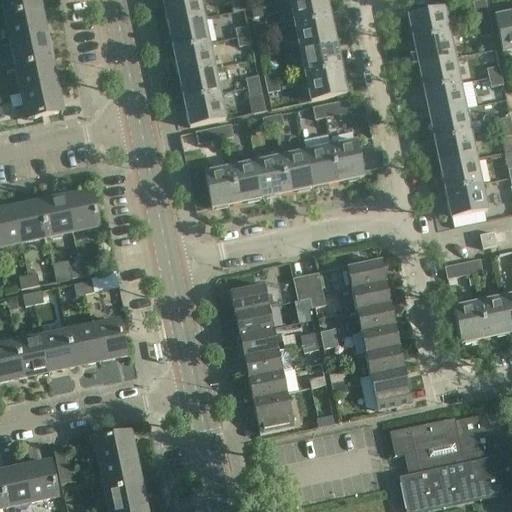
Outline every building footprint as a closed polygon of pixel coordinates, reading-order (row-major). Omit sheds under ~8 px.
[(0,0),(4,17),(40,9),(37,0),(0,0)] [(175,0),(163,3),(168,27),(204,20),(199,0),(175,0)] [(294,0),(289,1),(294,27),(330,19),(326,0),(294,0)] [(482,0),(472,2),(477,28),(490,26),(484,0),(482,0)] [(4,17),(9,42),(45,35),(40,9),(4,17)] [(253,19),(263,17),(261,9),(251,11),(253,19)] [(407,16),(413,42),(448,35),(443,9),(407,16)] [(511,13),(495,17),(503,53),(511,50),(511,13)] [(294,27),(300,51),(335,44),(330,19),(294,27)] [(168,27),(173,53),(209,45),(204,20),(168,27)] [(253,25),(255,35),(267,32),(265,23),(253,25)] [(492,35),(490,26),(477,28),(479,38),(492,35)] [(234,30),(236,39),(249,37),(247,27),(234,30)] [(269,42),(267,32),(255,35),(257,44),(269,42)] [(9,42),(15,68),(50,60),(45,35),(9,42)] [(413,42),(418,67),(454,60),(448,35),(413,42)] [(251,46),(249,37),(236,39),(238,48),(251,46)] [(300,51),(305,76),(341,69),(335,44),(300,51)] [(173,53),(178,77),(214,70),(209,45),(173,53)] [(15,68),(20,94),(56,86),(50,60),(15,68)] [(418,67),(423,92),(459,85),(454,60),(418,67)] [(486,69),(488,79),(501,76),(499,67),(486,69)] [(305,76),(311,103),(346,96),(341,69),(305,76)] [(178,77),(184,103),(220,95),(214,70),(178,77)] [(264,76),(265,84),(278,82),(276,73),(264,76)] [(503,85),(501,76),(488,79),(490,88),(503,85)] [(245,80),(247,89),(260,86),(258,77),(245,80)] [(281,96),(278,82),(265,84),(268,98),(281,96)] [(423,92),(429,118),(464,110),(459,85),(423,92)] [(62,113),(56,86),(20,94),(26,121),(62,113)] [(263,100),(260,86),(247,89),(250,102),(263,100)] [(220,95),(184,103),(189,129),(225,122),(220,95)] [(321,106),(324,120),(350,114),(348,101),(321,106)] [(321,106),(312,108),(315,122),(324,120),(321,106)] [(429,118),(434,143),(470,136),(464,110),(429,118)] [(281,115),(271,117),(274,130),(284,128),(281,115)] [(265,132),(274,130),(271,117),(262,119),(265,132)] [(497,120),(499,130),(511,127),(510,118),(497,120)] [(230,126),(221,128),(224,141),(233,139),(230,126)] [(511,136),(511,128),(511,127),(499,130),(501,139),(511,136)] [(197,146),(224,141),(221,128),(195,133),(197,146)] [(475,161),(470,136),(434,143),(439,168),(475,161)] [(356,142),(330,148),(338,184),(364,178),(363,174),(377,171),(372,148),(358,151),(356,142)] [(330,148),(305,153),(313,189),(338,184),(330,148)] [(287,194),(313,189),(305,153),(280,158),(287,194)] [(280,158),(255,164),(262,200),(287,194),(280,158)] [(480,186),(475,161),(439,168),(445,193),(480,186)] [(255,164),(230,169),(237,205),(262,200),(255,164)] [(211,210),(237,205),(230,169),(203,174),(211,210)] [(486,212),(480,186),(445,193),(450,220),(486,212)] [(91,194),(64,199),(72,235),(99,229),(91,194)] [(39,205),(46,240),(72,235),(64,199),(39,205)] [(39,205),(13,210),(21,246),(46,240),(39,205)] [(0,213),(0,250),(21,246),(13,210),(0,213)] [(479,238),(482,251),(496,248),(493,233),(479,236),(479,238)] [(351,290),(386,283),(381,261),(346,268),(351,290)] [(471,262),(473,275),(482,273),(479,261),(471,262)] [(471,262),(444,268),(446,281),(473,275),(471,262)] [(89,266),(79,268),(82,279),(91,277),(89,266)] [(70,269),(73,281),(82,279),(79,268),(70,269)] [(318,274),(304,277),(309,299),(322,296),(318,274)] [(37,276),(28,278),(30,290),(39,288),(37,276)] [(292,279),(296,301),(309,299),(304,277),(292,279)] [(19,280),(21,292),(30,290),(28,278),(19,280)] [(95,294),(92,282),(83,284),(85,296),(95,294)] [(351,290),(355,311),(390,304),(386,283),(351,290)] [(77,298),(85,296),(83,284),(74,286),(77,298)] [(233,314),(268,307),(264,285),(228,293),(233,314)] [(43,305),(41,293),(31,295),(34,307),(43,305)] [(25,309),(34,307),(31,295),(23,297),(25,309)] [(322,296),(309,299),(311,309),(324,307),(322,296)] [(504,298),(479,303),(487,339),(511,334),(504,298)] [(18,311),(16,299),(7,301),(10,313),(18,311)] [(309,310),(311,309),(309,299),(296,301),(293,302),(298,324),(312,321),(309,310)] [(487,339),(479,303),(453,309),(460,345),(487,339)] [(355,311),(360,333),(395,326),(390,304),(355,311)] [(233,314),(238,336),(273,329),(268,307),(233,314)] [(119,323),(92,329),(100,364),(126,359),(119,323)] [(360,333),(364,355),(399,347),(395,326),(360,333)] [(67,334),(75,370),(100,364),(92,329),(67,334)] [(238,336),(242,358),(277,350),(273,329),(238,336)] [(319,332),(321,341),(336,338),(334,329),(319,332)] [(299,337),(301,345),(316,342),(314,333),(299,337)] [(67,334),(41,340),(49,375),(75,370),(67,334)] [(336,338),(321,341),(323,350),(338,347),(336,338)] [(16,345),(24,381),(49,375),(41,340),(16,345)] [(303,355),(318,351),(316,342),(301,345),(303,355)] [(16,345),(0,348),(0,385),(24,381),(16,345)] [(364,355),(369,376),(404,369),(399,347),(364,355)] [(242,358),(247,379),(282,372),(292,370),(287,348),(277,350),(242,358)] [(412,409),(404,369),(369,376),(377,416),(412,409)] [(328,374),(330,385),(345,381),(343,371),(328,374)] [(247,379),(251,401),(286,394),(282,372),(247,379)] [(325,386),(323,375),(308,378),(310,389),(325,386)] [(330,387),(333,399),(348,396),(345,384),(330,387)] [(294,428),(286,394),(251,401),(259,436),(294,428)] [(454,420),(390,433),(394,454),(403,452),(408,477),(399,479),(406,511),(432,511),(511,495),(511,475),(510,467),(511,466),(511,445),(493,449),(487,416),(455,422),(454,420)] [(318,429),(333,425),(332,418),(316,421),(318,429)] [(94,442),(100,469),(135,462),(129,434),(94,442)] [(53,451),(59,478),(70,475),(64,448),(53,451)] [(100,469),(105,494),(141,487),(135,462),(100,469)] [(50,464),(23,469),(31,505),(57,499),(50,464)] [(0,474),(0,484),(6,510),(31,505),(23,469),(0,474)] [(70,475),(59,478),(61,488),(72,486),(70,475)] [(105,494),(108,511),(145,511),(141,487),(105,494)]
